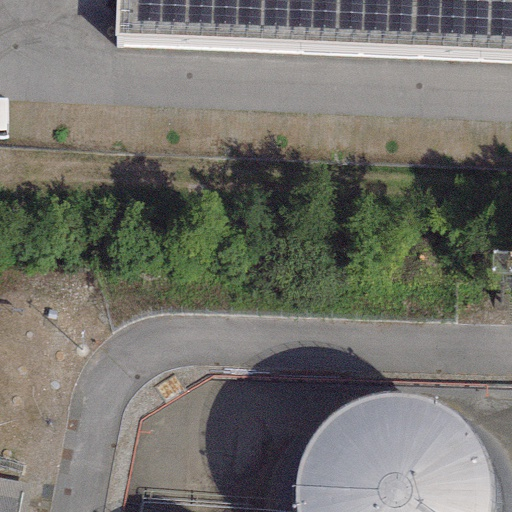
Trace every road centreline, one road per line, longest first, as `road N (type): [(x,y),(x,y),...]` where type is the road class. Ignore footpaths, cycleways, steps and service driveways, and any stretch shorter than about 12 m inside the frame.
road 1 (unknown): [(511,138),(62,138)]
road 2 (unknown): [(130,511),(150,455),(217,400),(327,372),(511,369)]
